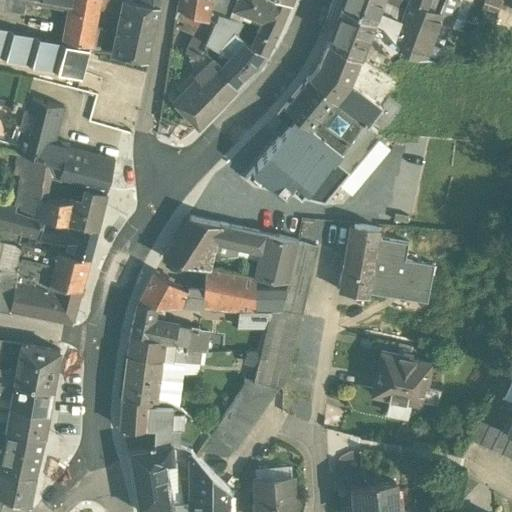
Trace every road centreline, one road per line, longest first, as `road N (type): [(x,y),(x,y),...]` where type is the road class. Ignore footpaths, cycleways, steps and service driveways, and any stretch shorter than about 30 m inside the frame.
road 1 (unknown): [(458,233),(286,187),(228,135)]
road 2 (secondary): [(185,183),(290,65),(313,0)]
road 3 (residential): [(185,183),(140,154),(166,0)]
road 4 (secondary): [(98,347),(131,256),(185,183)]
road 5 (secondary): [(105,475),(94,427),(98,347)]
